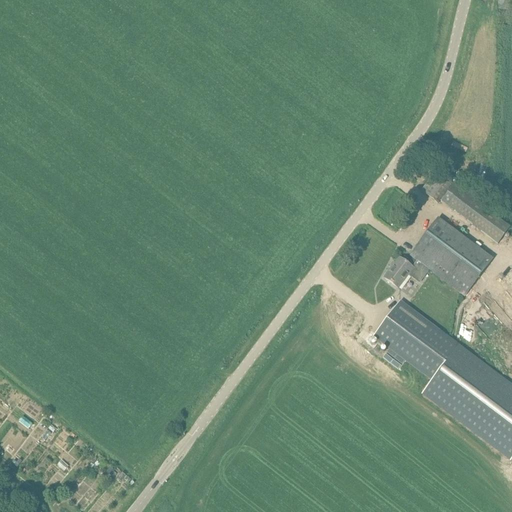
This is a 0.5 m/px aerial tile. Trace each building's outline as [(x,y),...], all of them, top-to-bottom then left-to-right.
[(452,185),(436,173),(421,192),(438,204),(452,185)] [(465,195),(452,185),(440,201),(453,211),(465,195)] [(510,229),(503,223),(492,215),(495,212),(487,205),(472,225),(498,245),(510,229)] [(438,219),(410,256),(429,270),(464,297),(492,260),(438,219)] [(400,259),(385,279),(397,289),(408,275),(419,283),(429,270),(410,256),(405,263),(400,259)] [(374,337),(432,381),(423,394),(511,460),(511,458),(511,387),(399,303),(374,337)] [(110,467),(104,474),(108,477),(113,470),(110,467)]
